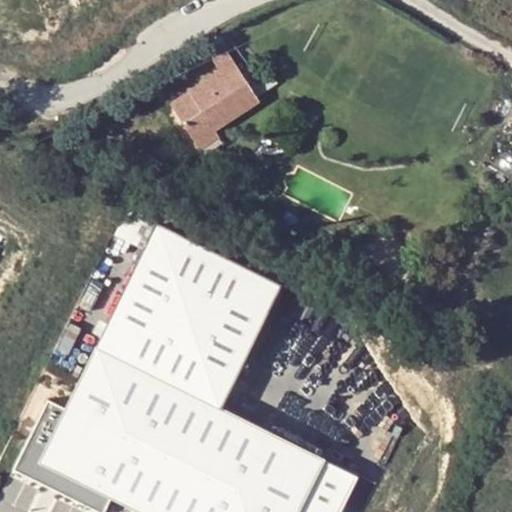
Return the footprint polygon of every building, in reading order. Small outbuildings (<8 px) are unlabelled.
[(207,112),(250,87),(218,34),(202,42),(210,57),(162,85),(190,132),(211,120),(207,112)] [(297,101),(282,92),(268,119),(283,126),(292,110),(297,101)] [(307,106),(297,101),(292,110),(302,116),(307,106)] [(98,345),(221,405),(281,285),(159,224),(98,345)] [(430,311),(439,318),(448,304),(438,298),(430,311)] [(221,405),(98,345),(66,408),(48,399),(13,468),(101,511),(103,511),(112,495),(146,511),(338,511),(358,473),(221,405)]
